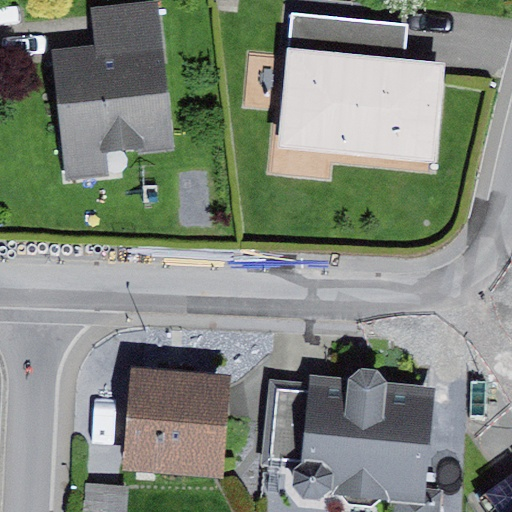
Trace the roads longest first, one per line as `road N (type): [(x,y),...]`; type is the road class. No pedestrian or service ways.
road 1 (residential): [(41,288),(486,314)]
road 2 (residential): [(24,511),(41,288)]
